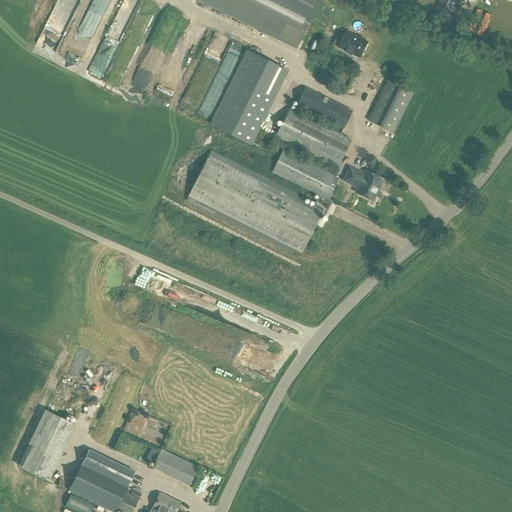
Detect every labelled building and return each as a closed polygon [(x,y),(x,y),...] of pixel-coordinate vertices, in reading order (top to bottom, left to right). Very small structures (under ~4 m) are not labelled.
[(201,0),(296,47),(318,0),(201,0)] [(441,0),(436,11),(451,19),(458,0),(441,0)] [(163,18),(155,32),(164,36),(171,23),(163,18)] [(345,32),(338,47),(345,50),(349,52),(348,52),(358,57),(366,42),(364,41),(364,39),(360,37),(358,38),(345,32)] [(100,38),(93,60),(106,64),(113,43),(100,38)] [(288,71),(248,51),(211,126),(251,146),(288,71)] [(354,68),(345,88),(353,92),(363,72),(354,68)] [(389,82),(369,121),(394,134),(414,94),(389,82)] [(305,88),(296,107),(343,130),(353,112),(305,88)] [(290,110),(276,138),(338,168),(352,140),(290,110)] [(211,152),(189,197),(302,254),(322,214),(326,215),(332,202),(329,200),(339,179),(283,151),(273,173),(321,197),(314,209),(304,204),(306,199),(211,152)] [(350,168),(343,181),(358,189),(356,193),(373,202),(384,180),(366,171),(364,175),(350,168)] [(230,307),(225,321),(268,337),(270,333),(266,331),(269,322),(230,307)] [(94,446),(104,428),(99,425),(93,436),(92,435),(88,443),(94,446)] [(127,488),(135,472),(89,450),(78,472),(69,491),(112,511),(115,511),(116,510),(117,510),(121,511),(132,511),(141,494),(127,488)] [(162,450),(153,469),(190,486),(199,468),(162,450)] [(72,494),(65,508),(73,511),(91,511),(95,506),(72,494)] [(160,495),(151,511),(176,511),(181,504),(160,495)]
